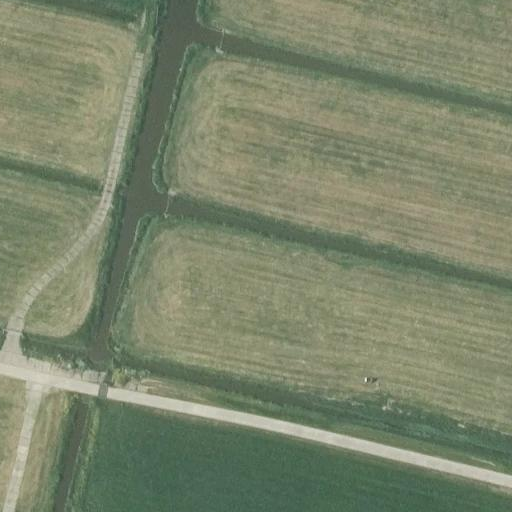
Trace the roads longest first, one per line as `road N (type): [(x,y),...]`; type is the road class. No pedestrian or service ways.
road 1 (track): [(7,370),(39,284),(111,206),(140,52)]
road 2 (track): [(7,511),(38,376)]
